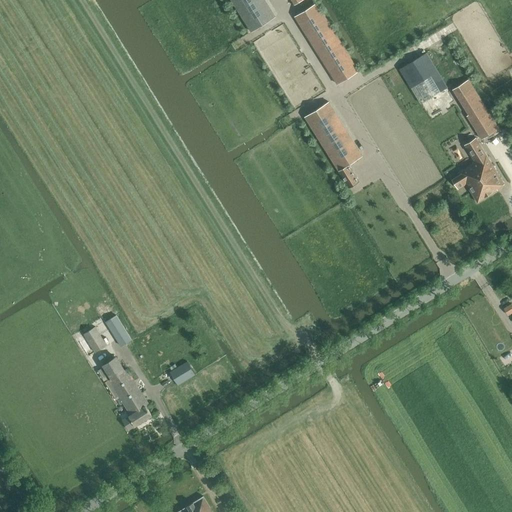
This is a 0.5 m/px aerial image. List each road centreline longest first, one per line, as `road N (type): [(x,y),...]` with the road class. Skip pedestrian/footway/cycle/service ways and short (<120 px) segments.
road 1 (unclassified): [(84,511),(511,243)]
road 2 (unknown): [(451,281),(279,0)]
